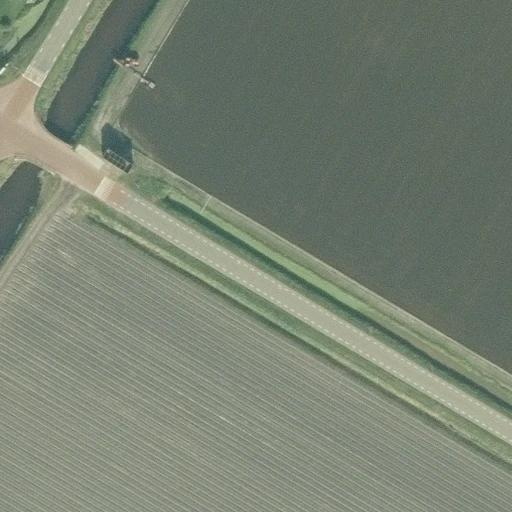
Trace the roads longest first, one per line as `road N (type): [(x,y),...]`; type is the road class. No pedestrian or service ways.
road 1 (unclassified): [(511,429),(2,128)]
road 2 (unclassified): [(2,128),(80,0)]
